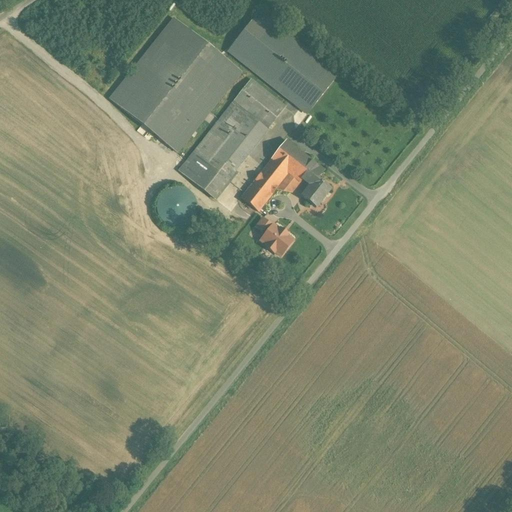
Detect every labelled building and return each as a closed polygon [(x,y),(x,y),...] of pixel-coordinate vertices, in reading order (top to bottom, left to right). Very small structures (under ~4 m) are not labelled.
[(255,19),(228,53),(306,115),(333,81),(255,19)] [(178,154),(240,76),(172,23),(110,101),(178,154)] [(285,108),(251,81),(233,104),(267,131),(285,108)] [(233,104),(200,146),(235,173),(268,131),(267,131),(233,104)] [(315,165),(286,142),(272,160),(241,199),(258,213),(277,189),(289,174),(299,182),(300,183),(302,180),(315,165)] [(235,173),(200,146),(179,172),(214,199),(235,173)] [(315,165),(302,180),(311,187),(302,198),(316,209),(330,190),(317,180),(323,172),(315,165)] [(299,182),(289,174),(277,189),(292,192),(299,182)] [(189,198),(182,194),(175,193),(168,195),(162,198),(158,203),(156,210),(156,218),(159,224),(163,229),(170,232),(174,233),(181,232),(188,228),(193,223),(195,215),(195,208),(193,203),(189,198)]
